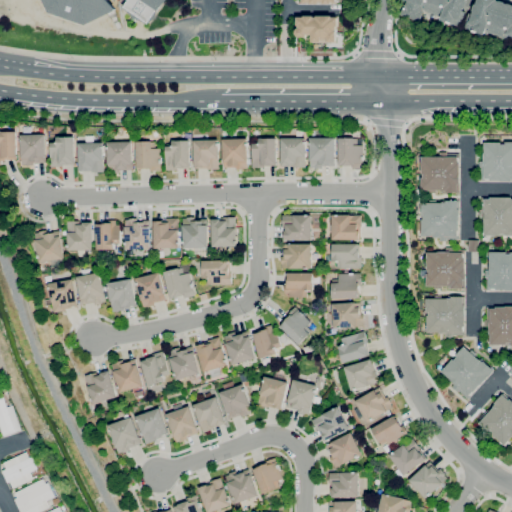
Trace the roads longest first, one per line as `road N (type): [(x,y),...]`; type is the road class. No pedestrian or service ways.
road 1 (tertiary): [(379,75),(392,286),(407,366),(458,450),(511,487)]
road 2 (secondary): [(379,75),(77,75),(0,65)]
road 3 (residential): [(389,192),(41,196)]
road 4 (residential): [(257,194),(257,288),(245,304),(91,338)]
road 5 (secondary): [(0,91),(229,102)]
road 6 (residential): [(303,511),(304,464),(294,443),(272,434),(157,475)]
road 7 (secondary): [(229,102),(384,102)]
road 8 (secondary): [(511,75),(379,75)]
road 9 (secondary): [(384,102),(511,103)]
